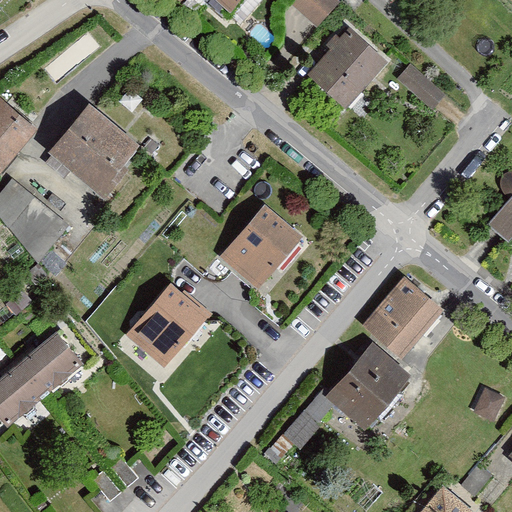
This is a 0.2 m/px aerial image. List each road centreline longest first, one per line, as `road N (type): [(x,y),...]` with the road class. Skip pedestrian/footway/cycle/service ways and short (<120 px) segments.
road 1 (residential): [(407,238),(123,0)]
road 2 (residential): [(176,511),(407,238)]
road 3 (residential): [(511,328),(407,238)]
